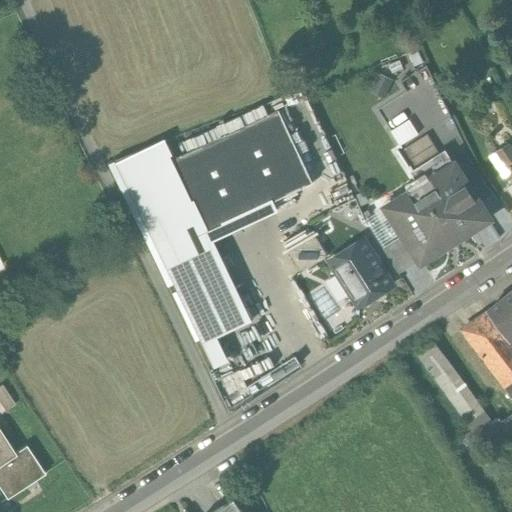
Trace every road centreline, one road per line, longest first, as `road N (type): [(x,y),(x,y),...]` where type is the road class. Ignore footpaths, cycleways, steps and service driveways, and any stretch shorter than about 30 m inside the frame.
road 1 (residential): [(230,434),(27,0)]
road 2 (residential): [(511,252),(230,434)]
road 3 (residential): [(230,434),(104,511)]
